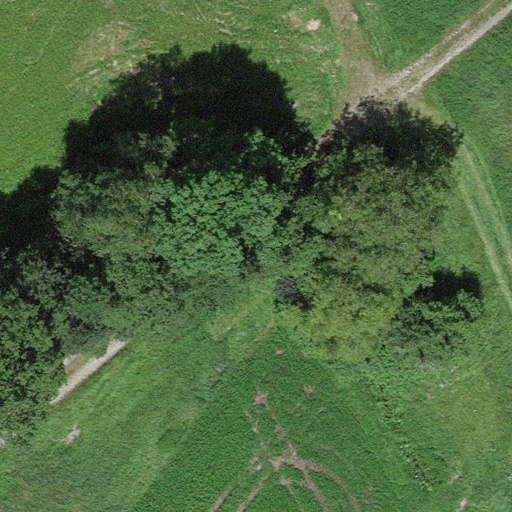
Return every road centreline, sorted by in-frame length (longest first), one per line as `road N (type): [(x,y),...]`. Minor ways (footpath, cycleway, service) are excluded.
road 1 (track): [(0,440),(366,105)]
road 2 (track): [(379,91),(445,171),(511,310)]
road 3 (track): [(366,105),(487,0)]
